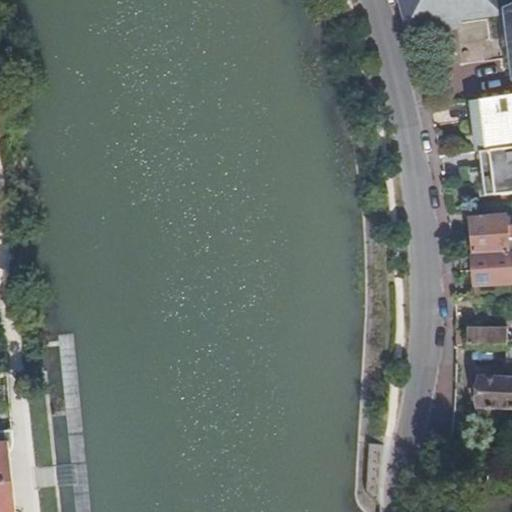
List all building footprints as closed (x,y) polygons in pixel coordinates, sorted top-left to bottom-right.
[(511,0),(404,0),(410,24),(498,11),(509,10),(511,31),(511,0)] [(511,96),(479,101),(481,117),(479,121),(482,127),(485,151),(491,151),(511,148),(511,96)] [(511,193),(511,148),(491,151),(496,195),(511,193)] [(470,220),(474,254),(509,252),(508,240),(511,239),(511,227),(507,228),(506,217),(470,220)] [(511,252),(509,252),(474,254),(477,287),(511,284),(511,252)] [(460,332),(460,346),(508,345),(510,345),(510,330),(470,330),(470,332),(460,332)] [(511,378),(482,377),(481,408),(511,409),(511,378)] [(9,511),(9,508),(1,454),(6,452),(9,449),(12,445),(13,441),(12,428),(0,429),(0,511),(9,511)]
